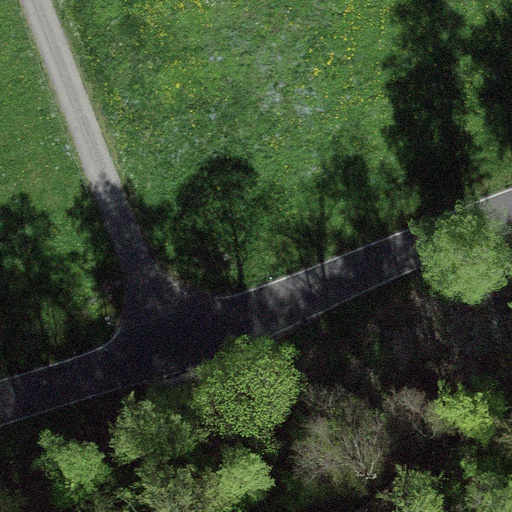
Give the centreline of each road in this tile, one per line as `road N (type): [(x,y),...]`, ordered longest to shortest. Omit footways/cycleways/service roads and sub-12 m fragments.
road 1 (residential): [(169,342),(35,0)]
road 2 (tertiary): [(169,342),(511,209)]
road 3 (tertiary): [(0,402),(169,342)]
